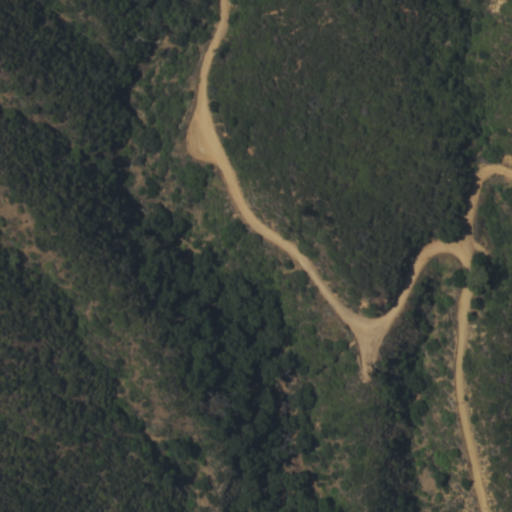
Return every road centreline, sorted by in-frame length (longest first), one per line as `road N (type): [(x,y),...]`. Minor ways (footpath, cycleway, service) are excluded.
road 1 (track): [(221,0),(202,91),(219,155),(254,221),(342,309),(370,321),(397,306),(432,253),(477,264)]
road 2 (track): [(478,511),(457,435),(454,351),(477,264)]
